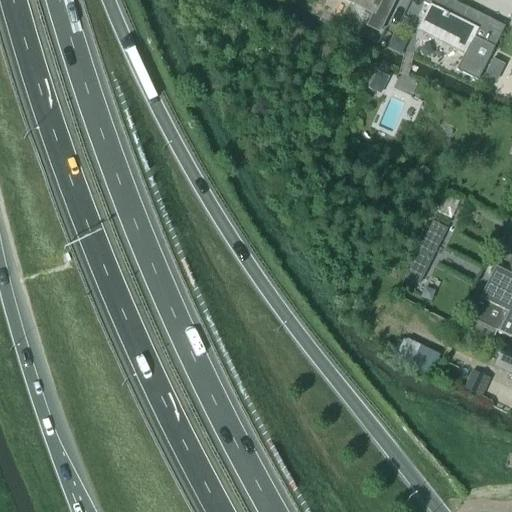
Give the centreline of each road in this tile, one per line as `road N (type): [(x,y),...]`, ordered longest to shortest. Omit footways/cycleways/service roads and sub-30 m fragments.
road 1 (trunk): [(438,511),(233,244),(158,115),(106,0)]
road 2 (trunk): [(271,511),(134,226),(57,0)]
road 3 (trunk): [(11,0),(111,290),(218,511)]
road 4 (trunk): [(0,272),(76,511)]
